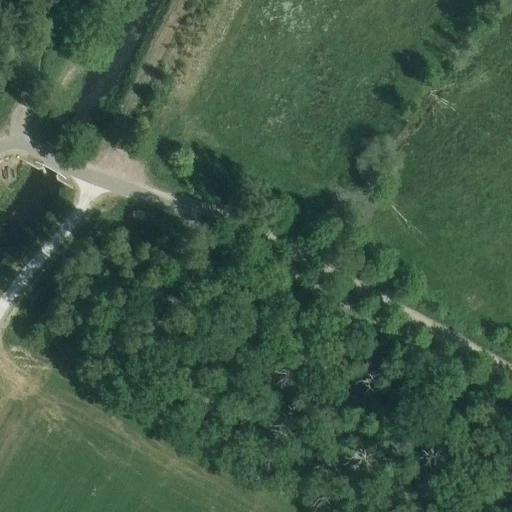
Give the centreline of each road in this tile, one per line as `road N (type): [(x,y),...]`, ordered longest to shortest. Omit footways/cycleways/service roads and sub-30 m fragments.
road 1 (track): [(177,211),(240,225),(511,375)]
road 2 (track): [(98,180),(188,0)]
road 3 (unclassified): [(0,147),(29,149),(177,211)]
road 4 (track): [(115,0),(29,149)]
